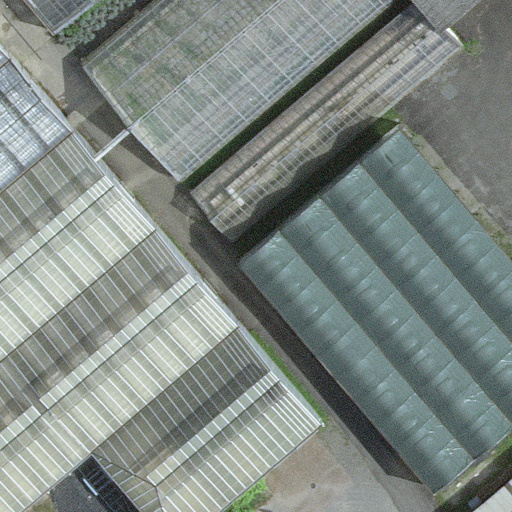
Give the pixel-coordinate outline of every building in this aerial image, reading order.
[(30,0),(54,27),(86,0),(30,0)] [(177,180),(388,0),(158,0),(80,66),(177,180)] [(442,18),(426,0),(415,0),(191,192),(234,242),(465,45),(442,18)] [(464,0),(426,0),(442,18),(464,0)] [(0,32),(0,511),(7,511),(92,441),(151,511),(206,511),(323,414),(0,32)] [(511,249),(402,119),(242,255),(435,482),(511,417),(511,249)] [(511,511),(511,476),(468,511),(511,511)]
